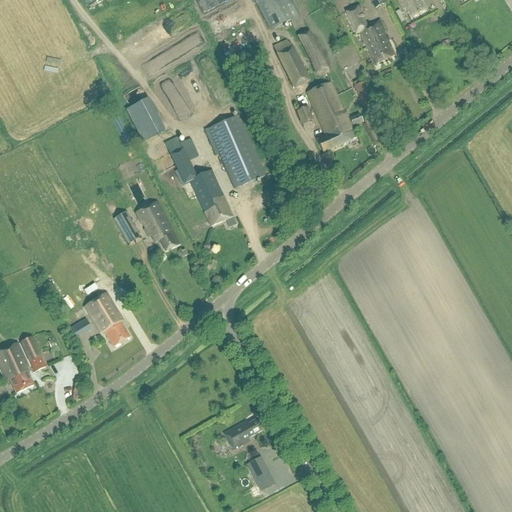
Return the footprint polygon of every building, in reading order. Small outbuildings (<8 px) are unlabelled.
[(299,17),(290,0),(253,0),(270,31),(299,17)] [(386,0),(370,0),(376,11),(389,5),(386,0)] [(412,19),(426,11),(421,1),(423,0),(422,0),(398,0),(404,11),(407,9),(412,19)] [(377,66),(395,57),(388,42),(389,42),(379,22),(367,27),(358,8),(347,14),(357,35),(360,34),(377,66)] [(318,78),(329,74),(328,70),(321,53),(309,32),(296,38),(315,75),(318,78)] [(293,91),(309,83),(292,48),(286,41),(272,47),(276,55),(293,91)] [(181,84),(186,82),(181,70),(176,72),(181,84)] [(109,95),(102,81),(97,85),(104,98),(109,95)] [(322,154),(356,140),(344,112),(343,113),(330,84),(307,94),(326,137),(316,141),(322,154)] [(363,109),(370,106),(373,105),(363,84),(353,88),(363,109)] [(143,143),(164,132),(147,100),(126,111),(143,143)] [(301,127),(313,122),(307,109),(295,113),(301,127)] [(352,128),(363,124),(359,115),(349,120),(352,128)] [(208,130),(224,168),(234,190),(238,189),(264,177),(238,117),(208,130)] [(183,151),(176,139),(164,145),(175,172),(174,173),(181,187),(189,183),(210,228),(232,219),(212,172),(197,179),(188,162),(197,158),(192,146),(183,151)] [(165,253),(179,246),(156,203),(135,214),(148,239),(151,237),(155,244),(159,242),(160,244),(161,244),(165,253)] [(113,220),(128,245),(141,238),(126,213),(113,220)] [(113,349),(129,339),(120,323),(123,322),(106,295),(84,308),(100,335),(104,333),(113,349)] [(34,374),(45,368),(31,338),(20,343),(34,374)] [(16,395),(34,387),(26,370),(28,368),(17,345),(0,352),(0,368),(7,383),(10,382),(16,395)] [(249,443),(248,440),(263,431),(257,420),(247,425),(245,423),(224,435),(233,452),(249,443)] [(208,474),(220,469),(210,446),(198,451),(208,474)] [(247,465),(249,470),(245,472),(251,481),(254,479),(261,493),(272,487),(258,460),(247,465)] [(278,482),(281,486),(289,482),(287,477),(278,482)] [(245,480),(241,483),(249,497),(253,495),(245,480)]
